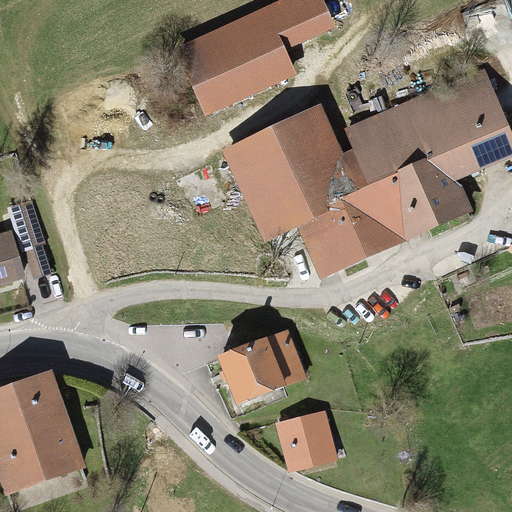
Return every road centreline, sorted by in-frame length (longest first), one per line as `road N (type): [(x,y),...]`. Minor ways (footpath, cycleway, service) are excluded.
road 1 (track): [(94,309),(62,211),(71,187),(116,159),(170,157),(284,108),(356,38),(358,0)]
road 2 (secondary): [(0,350),(67,347),(125,366),(260,478),(332,511)]
road 3 (track): [(62,211),(38,130),(36,77),(62,35),(124,0)]
